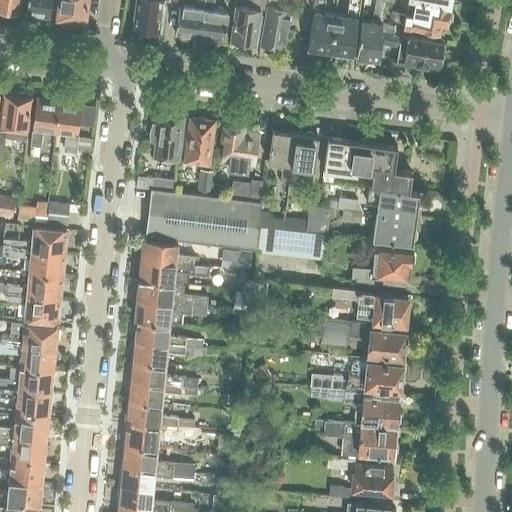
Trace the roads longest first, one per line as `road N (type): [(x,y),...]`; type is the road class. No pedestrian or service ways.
road 1 (residential): [(78,511),(126,67)]
road 2 (residential): [(511,118),(126,67)]
road 3 (tertiary): [(482,511),(511,132)]
